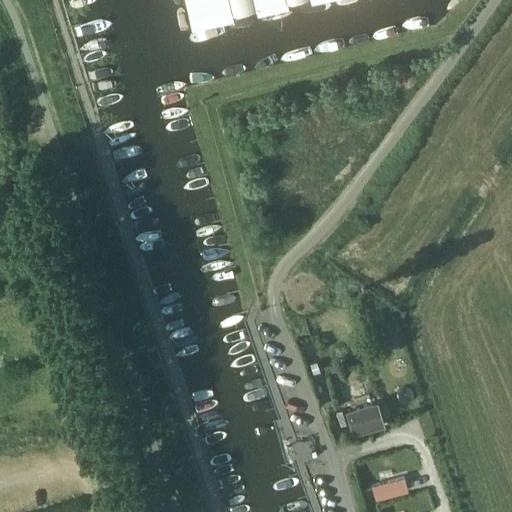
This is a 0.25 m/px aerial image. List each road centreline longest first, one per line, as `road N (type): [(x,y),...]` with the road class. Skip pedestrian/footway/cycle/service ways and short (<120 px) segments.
road 1 (track): [(163,511),(44,147),(27,135),(0,145)]
road 2 (unclassified): [(347,511),(281,322)]
